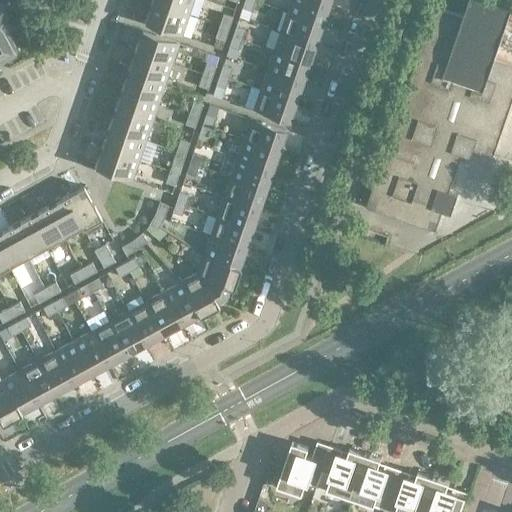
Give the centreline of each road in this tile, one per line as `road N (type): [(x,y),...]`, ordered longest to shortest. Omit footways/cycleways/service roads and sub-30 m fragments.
road 1 (residential): [(0,472),(199,363),(264,316),(375,0)]
road 2 (residential): [(227,511),(248,446),(333,399),(350,396),(506,453)]
road 3 (residential): [(0,182),(65,140),(109,0)]
